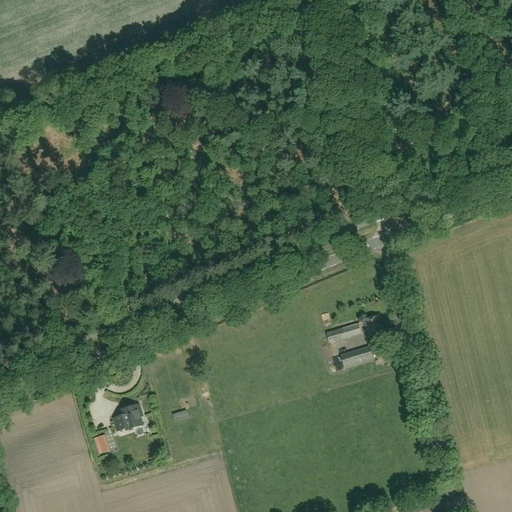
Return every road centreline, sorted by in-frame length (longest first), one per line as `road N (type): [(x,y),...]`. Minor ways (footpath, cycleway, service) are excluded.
road 1 (tertiary): [(0,399),(386,240)]
road 2 (track): [(0,130),(320,1)]
road 3 (unclassified): [(454,511),(386,240)]
road 4 (tertiary): [(386,240),(511,189)]
